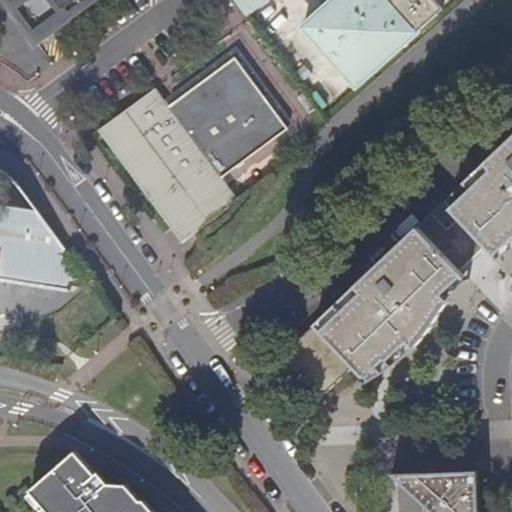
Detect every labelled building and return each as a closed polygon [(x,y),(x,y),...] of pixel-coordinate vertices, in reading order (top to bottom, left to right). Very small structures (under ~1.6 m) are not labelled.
[(39,49),(54,38),(45,27),(82,0),(19,0),(9,8),(39,49)] [(268,0),(234,0),(247,17),(269,0),(268,0)] [(334,0),(304,27),(357,86),(444,9),(436,0),(334,0)] [(233,59),(169,106),(188,132),(199,147),(212,164),(223,177),(286,127),(275,112),(264,98),(233,59)] [(184,241),(239,200),(223,177),(212,164),(199,147),(188,132),(169,106),(155,89),(147,95),(100,131),(184,241)] [(266,96),(264,98),(275,112),(278,110),(266,96)] [(489,246),(502,259),(511,253),(511,138),(446,201),(461,217),(448,230),(434,213),(296,344),(279,343),(278,374),(284,370),(311,400),(304,407),(318,408),(315,403),(355,366),(370,380),(381,374),(397,363),(411,352),(426,337),(435,322),(452,299),(463,286),(470,278),(462,270),(489,246)] [(0,271),(96,287),(38,210),(0,204),(0,271)] [(505,263),(502,259),(489,246),(462,270),(470,278),(479,286),(505,263)] [(97,475),(78,452),(33,491),(50,511),(155,511),(146,500),(140,501),(126,484),(109,484),(100,472),(97,475)] [(482,511),(483,509),(482,475),(397,477),(425,504),(426,511),(482,511)] [(359,509),(358,477),(349,477),(349,495),(359,509)]
